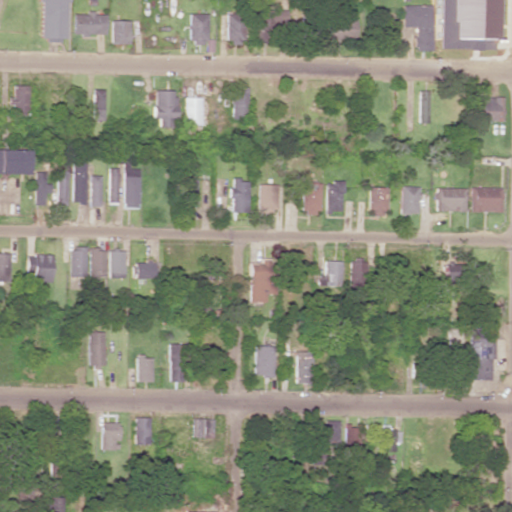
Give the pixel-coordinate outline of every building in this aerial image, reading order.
[(65,41),(65,0),(38,0),(37,40),(65,41)] [(429,5),(400,5),(400,27),(411,27),(411,50),(428,51),(429,5)] [(286,8),(255,9),(256,40),(274,39),(274,23),(286,22),(286,8)] [(104,35),(104,14),(71,13),(71,34),(104,35)] [(206,42),(205,14),(186,14),(187,43),(206,42)] [(225,44),(241,45),(242,15),(226,15),(225,44)] [(353,20),(328,19),(327,38),(353,39),(353,20)] [(128,21),(109,20),(109,43),(128,44),(128,21)] [(27,86),(11,86),(11,103),(10,103),(10,114),(26,115),(27,86)] [(231,87),(230,118),(245,119),(247,88),(231,87)] [(102,121),(102,89),(91,90),(91,121),(102,121)] [(174,90),(152,91),(152,119),(157,119),(157,125),(174,125),(174,90)] [(415,123),(425,123),(426,91),(416,91),(415,123)] [(199,125),(200,98),(183,97),(182,124),(199,125)] [(501,97),(473,97),(473,120),(500,121),(501,97)] [(0,173),(27,174),(28,150),(0,149),(0,173)] [(84,163),(70,162),(68,202),(82,203),(84,163)] [(120,208),(136,208),(137,168),(121,167),(120,208)] [(116,168),(106,168),(105,202),(115,202),(116,168)] [(65,171),(54,171),(53,204),(64,204),(65,171)] [(42,183),(43,172),(33,172),(31,205),(42,205),(42,193),(47,193),(48,183),(42,183)] [(87,206),(98,206),(98,175),(87,175),(87,206)] [(196,180),(181,179),(181,207),(195,207),(196,180)] [(247,180),(230,179),(228,212),(246,212),(247,180)] [(319,182),(301,182),(301,213),(318,213),(319,182)] [(324,182),(323,211),(340,212),(341,182),(324,182)] [(276,185),(257,184),(256,208),(275,209),(276,185)] [(398,213),(415,214),(416,187),(398,186),(398,213)] [(386,188),(368,187),(367,215),(385,216),(386,188)] [(433,210),(463,211),(463,188),(434,187),(433,210)] [(467,187),(466,211),(499,212),(499,187),(467,187)] [(66,277),(83,277),(83,247),(67,247),(66,277)] [(102,249),(86,249),(87,278),(103,278),(102,249)] [(122,251),(106,251),(106,278),(122,278),(122,251)] [(8,253),(0,253),(0,281),(7,282),(8,253)] [(25,254),(24,280),(49,281),(50,255),(25,254)] [(152,278),(153,260),(141,259),(141,263),(132,262),(131,277),(152,278)] [(274,294),(274,260),(258,260),(258,264),(248,263),(247,302),(263,302),(263,294),(274,294)] [(338,286),(339,261),(323,260),(322,267),(312,266),(311,285),(338,286)] [(364,261),(349,261),(349,283),(364,283),(364,261)] [(442,282),(464,283),(464,264),(443,264),(442,282)] [(491,327),(468,327),(467,380),(487,380),(487,358),(491,358),(491,327)] [(101,332),(85,332),(85,365),(102,365),(101,332)] [(166,381),(182,382),(182,344),(167,344),(166,381)] [(251,376),(271,376),(271,347),(252,346),(251,376)] [(292,383),(309,384),(310,352),(293,351),(292,383)] [(134,381),(149,382),(150,356),(134,356),(134,381)] [(146,445),(147,418),(133,417),(132,445),(146,445)] [(54,442),(52,418),(37,419),(40,443),(54,442)] [(211,438),(211,419),(191,419),(191,438),(211,438)] [(322,443),(336,444),(337,421),(323,420),(322,443)] [(113,450),(113,441),(116,441),(117,423),(98,422),(98,450),(113,450)] [(357,427),(342,428),(343,452),(358,452),(357,427)] [(398,443),(397,429),(376,430),(377,452),(392,451),(392,443),(398,443)] [(320,465),(321,436),(309,436),(308,465),(320,465)] [(58,511),(59,497),(40,497),(39,511),(58,511)]
